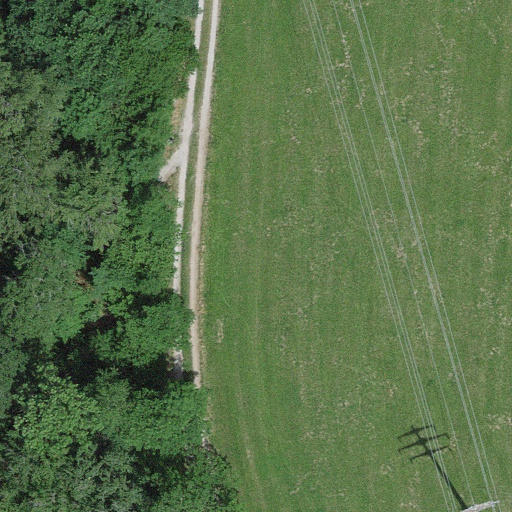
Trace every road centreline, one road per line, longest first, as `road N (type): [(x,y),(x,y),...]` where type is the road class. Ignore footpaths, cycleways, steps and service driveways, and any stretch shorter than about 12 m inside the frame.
road 1 (track): [(213,511),(181,266),(189,177)]
road 2 (track): [(189,177),(208,0)]
